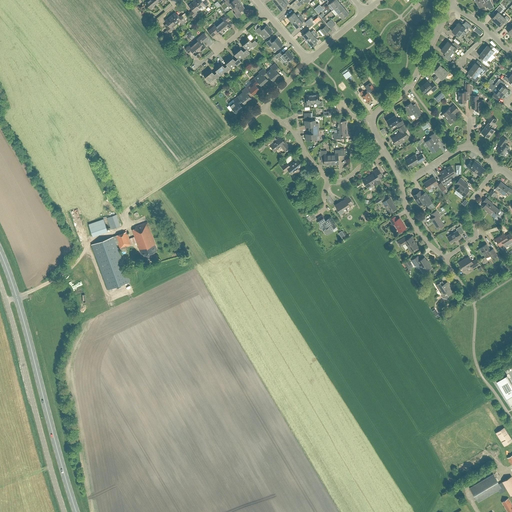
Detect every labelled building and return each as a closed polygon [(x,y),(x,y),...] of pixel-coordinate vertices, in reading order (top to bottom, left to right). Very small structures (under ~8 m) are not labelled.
[(148,0),(146,3),(150,8),(157,3),(155,0),(148,0)] [(201,0),(194,0),(193,1),(199,8),(203,5),(204,7),(209,3),(205,0),(203,0),(202,1),(201,0)] [(230,0),(226,0),(225,2),(228,6),(230,5),(233,8),(240,3),(238,0),(232,0),(231,1),(230,0)] [(286,0),(282,0),(277,5),(281,10),(289,3),(286,0)] [(330,7),(331,5),(334,8),(340,3),(337,0),(333,0),(328,5),(330,7)] [(188,5),(192,10),(189,12),(193,17),(198,13),(196,11),(199,8),(193,1),(188,5)] [(299,6),(301,4),(299,2),(292,7),(294,10),(299,6)] [(244,8),(240,3),(233,8),(235,12),(234,13),(237,18),(242,15),(239,12),(244,8)] [(334,8),(338,13),(344,8),(340,3),(334,8)] [(499,4),(497,7),(492,12),(494,14),(491,18),(495,22),(501,15),(499,13),(503,8),(499,4)] [(349,13),(344,8),(338,13),(342,18),(349,13)] [(187,21),(181,15),(179,17),(175,12),(169,16),(176,24),(179,21),(182,25),(187,21)] [(288,17),(292,22),(298,17),(301,15),(299,13),(296,15),(294,12),(288,17)] [(223,20),(220,23),(226,31),(231,26),(227,22),(230,19),(226,15),(222,18),(223,20)] [(298,17),(292,22),(296,27),(303,22),(304,21),(302,18),(303,17),(301,15),(298,17)] [(504,17),(501,15),(495,22),(499,26),(503,22),(505,24),(510,18),(506,15),(504,17)] [(172,27),(176,24),(169,16),(164,21),(168,25),(166,28),(169,32),(174,28),(172,27)] [(466,21),(462,25),(458,22),(455,27),(464,34),(465,33),(463,30),(466,25),(470,28),(471,25),(466,21)] [(215,33),(217,31),(221,35),(226,31),(220,23),(216,26),(215,24),(207,31),(213,37),(216,34),(215,33)] [(255,30),(259,34),(261,33),(265,38),(272,32),(266,25),(262,29),(260,26),(255,30)] [(326,25),(320,30),(324,34),(329,30),(326,25)] [(463,36),(464,34),(455,27),(451,31),(458,36),(460,33),(463,36)] [(303,35),(307,40),(316,32),(314,30),(311,32),(309,30),(303,35)] [(307,40),(311,45),(313,47),(316,44),(315,42),(317,40),(315,37),(318,35),(316,32),(307,40)] [(203,33),(200,35),(196,39),(198,41),(194,44),(200,51),(205,47),(201,42),(207,37),(203,33)] [(241,42),(245,47),(246,49),(251,45),(253,47),(257,43),(253,38),(250,40),(247,36),(241,42)] [(266,42),(269,47),(271,45),(276,50),(283,44),(277,37),(273,41),(270,38),(266,42)] [(454,53),(455,51),(457,48),(454,46),(447,41),(444,45),(453,52),(454,53)] [(195,55),(200,51),(194,44),(191,47),(189,45),(185,48),(189,53),(191,51),(195,55)] [(452,58),(449,57),(453,52),(444,45),(440,50),(446,54),(444,56),(450,61),(452,58)] [(496,47),(495,48),(493,46),(491,48),(487,45),(483,50),(492,58),(494,56),(493,55),(495,52),(497,53),(500,50),(496,47)] [(232,51),(237,57),(238,58),(243,54),(244,56),(249,52),(246,49),(245,47),(243,50),(239,46),(232,51)] [(276,55),(280,59),(282,57),(286,62),(293,57),(287,50),(283,53),(281,51),(276,55)] [(489,63),(487,62),(488,61),(489,61),(492,58),(483,50),(479,55),(483,59),(481,61),(487,65),(487,66),(488,67),(490,64),(489,63)] [(224,61),(226,63),(230,67),(234,63),(236,65),(241,61),(238,58),(237,57),(234,59),(231,55),(224,61)] [(213,67),(216,70),(219,74),(224,70),(226,72),(230,68),(230,67),(226,63),(224,66),(220,62),(213,67)] [(475,62),(471,67),(478,73),(480,74),(482,75),(484,73),(486,71),(487,69),(481,64),(480,66),(475,62)] [(272,69),(267,73),(267,74),(273,80),(280,75),(276,70),(279,68),(275,63),(270,67),(272,69)] [(433,78),(437,83),(441,79),(448,73),(443,68),(440,65),(433,71),(437,74),(433,78)] [(471,67),(468,72),(472,76),(471,78),(476,82),(479,78),(478,77),(476,76),(478,73),(471,67)] [(203,74),(209,81),(214,77),(216,79),(220,75),(219,74),(216,70),(213,72),(210,68),(203,74)] [(255,78),(259,82),(261,85),(268,79),(265,76),(267,74),(267,73),(263,69),(258,72),(260,74),(255,78)] [(342,72),(346,79),(351,75),(348,70),(347,69),(342,72)] [(511,81),(511,73),(507,78),(505,76),(503,78),(508,82),(509,80),(511,81)] [(359,92),(362,96),(361,96),(366,102),(371,98),(367,93),(374,88),(366,76),(365,76),(370,82),(364,86),(367,90),(364,93),(362,90),(359,92)] [(252,83),(247,88),(250,92),(253,94),(259,89),(256,85),(259,82),(255,78),(254,77),(250,81),(252,83)] [(492,83),(491,83),(494,86),(504,93),(508,89),(502,85),(504,82),(499,79),(498,81),(497,81),(496,82),(494,85),(492,83)] [(427,81),(420,87),(425,93),(431,88),(433,91),(437,87),(433,83),(431,85),(427,81)] [(493,91),(494,92),(501,97),(504,93),(494,86),(491,83),(488,81),(486,84),(489,86),(492,89),(493,91)] [(459,91),(459,102),(459,104),(461,105),(463,105),(465,104),(465,102),(465,99),(470,99),(470,90),(469,90),(469,83),(465,83),(465,88),(461,88),(461,92),(459,91)] [(243,93),(238,97),(242,101),(244,104),(251,98),(248,94),(250,92),(247,88),(246,87),(241,90),(243,93)] [(319,93),(312,94),(313,104),(317,103),(317,106),(322,106),(322,101),(319,101),(319,93)] [(304,102),(304,107),(309,107),(309,104),(313,104),(312,94),(306,95),(307,102),(304,102)] [(478,95),(472,95),(472,103),(472,108),(474,108),(474,110),(481,110),(481,106),(485,104),(483,99),(478,99),(478,95)] [(235,102),(230,106),(236,113),(243,107),(239,103),(242,101),(238,97),(238,96),(233,100),(235,102)] [(405,105),(410,114),(413,113),(416,117),(421,113),(416,104),(413,106),(410,102),(405,105)] [(450,107),(443,114),(445,116),(444,117),(450,123),(457,117),(454,114),(458,110),(453,104),(450,107)] [(484,118),(489,122),(481,132),(489,138),(495,130),(491,127),(497,120),(488,113),(484,118)] [(395,115),(386,120),(390,127),(395,123),(397,126),(404,122),(400,117),(398,119),(395,115)] [(337,123),(337,128),(347,128),(346,120),(339,121),(339,117),(332,118),(333,124),(337,123)] [(308,127),(309,130),(319,129),(318,123),(316,123),(315,120),(304,120),(305,127),(308,127)] [(406,130),(404,127),(407,127),(405,124),(403,125),(398,128),(400,132),(396,134),(397,134),(391,138),(396,145),(401,143),(400,142),(408,136),(405,131),(406,130)] [(347,135),(347,128),(337,128),(338,133),(333,133),(334,139),(341,139),(340,135),(347,135)] [(309,130),(309,134),(305,134),(306,140),(317,139),(316,136),(319,136),(319,129),(309,130)] [(429,136),(431,139),(425,143),(431,152),(438,147),(436,142),(439,140),(434,133),(429,136)] [(280,136),(269,145),(274,151),(280,146),(285,152),(290,147),(285,142),(280,136)] [(506,150),(509,147),(505,144),(508,140),(503,136),(498,143),(500,145),(497,150),(506,157),(509,152),(506,150)] [(344,149),(341,149),(335,150),(335,154),(330,154),(331,164),(338,164),(338,155),(344,155),(344,149)] [(325,165),(331,164),(330,154),(327,155),(326,150),(320,151),(320,156),(324,156),(325,165)] [(416,157),(414,154),(405,160),(410,167),(421,160),(421,161),(425,159),(422,154),(416,157)] [(285,171),(287,169),(293,176),(296,173),(296,174),(300,171),(299,169),(302,166),(297,159),(289,165),(286,162),(280,166),(285,171)] [(473,162),(470,160),(466,166),(473,171),(474,171),(480,175),(485,169),(479,165),(480,164),(475,160),(473,162)] [(442,175),(439,177),(443,184),(451,179),(451,178),(455,175),(453,172),(454,171),(450,165),(440,172),(442,175)] [(364,183),(367,188),(374,184),(374,185),(380,181),(377,178),(382,175),(377,168),(372,172),(373,173),(363,179),(365,182),(364,183)] [(423,183),(428,190),(438,183),(433,176),(423,183)] [(455,183),(458,186),(456,189),(464,196),(469,189),(465,186),(468,183),(460,177),(455,183)] [(503,194),(506,191),(510,194),(511,190),(511,189),(509,187),(508,188),(500,181),(495,188),(503,194)] [(426,206),(427,205),(430,210),(435,207),(425,192),(422,194),(420,191),(413,195),(419,205),(423,202),(426,206)] [(345,199),(335,205),(339,211),(342,210),(343,211),(346,209),(347,211),(351,208),(349,205),(352,203),(347,196),(344,198),(345,199)] [(377,204),(382,201),(389,213),(396,208),(389,197),(386,200),(383,196),(375,200),(377,204)] [(486,198),(483,202),(485,204),(483,207),(489,212),(488,213),(494,217),(499,210),(492,204),(493,203),(486,198)] [(138,208),(140,215),(146,213),(144,207),(138,208)] [(436,210),(431,214),(433,217),(430,219),(437,229),(444,225),(437,215),(438,214),(436,210)] [(84,222),(89,236),(124,224),(119,211),(84,222)] [(325,220),(322,215),(316,219),(320,224),(321,223),(325,229),(324,229),(324,232),(325,234),(327,234),(333,230),(332,229),(336,227),(334,223),(335,223),(331,216),(325,220)] [(394,216),(389,219),(392,223),(393,222),(399,232),(406,228),(399,217),(397,219),(394,216)] [(136,228),(132,229),(142,257),(145,256),(146,259),(151,257),(149,254),(157,251),(155,245),(147,222),(136,226),(136,228)] [(457,230),(447,237),(451,243),(456,239),(456,240),(461,237),(460,234),(464,232),(460,226),(456,229),(457,230)] [(97,242),(107,270),(102,272),(108,289),(129,282),(123,265),(116,244),(118,243),(120,248),(131,244),(127,231),(115,236),(113,236),(97,242)] [(495,239),(499,246),(503,243),(505,246),(511,241),(511,236),(510,233),(505,236),(504,233),(495,239)] [(400,246),(402,245),(405,249),(408,247),(410,251),(418,246),(411,236),(406,239),(404,237),(397,241),(400,246)] [(486,244),(480,248),(485,257),(489,254),(492,258),(497,255),(493,248),(490,250),(486,244)] [(417,256),(411,260),(415,265),(418,263),(421,268),(420,268),(423,272),(431,267),(428,263),(424,257),(420,260),(417,256)] [(464,259),(458,262),(463,271),(471,266),(472,268),(479,264),(476,259),(472,261),(469,256),(464,259)] [(411,263),(408,259),(403,262),(404,263),(402,264),(404,267),(406,266),(411,263)] [(442,280),(436,284),(442,294),(443,294),(442,297),(447,298),(448,296),(452,293),(448,286),(450,285),(447,281),(444,283),(442,280)] [(511,369),(510,365),(491,376),(509,404),(511,402),(511,369)] [(495,432),(504,446),(511,440),(511,439),(504,427),(495,432)] [(499,493),(505,490),(500,482),(498,483),(492,474),(469,487),(477,501),(497,490),(499,493)] [(511,478),(511,476),(500,482),(505,490),(506,489),(510,496),(511,495),(511,496),(511,497),(511,478)] [(507,511),(508,511),(511,510),(511,504),(508,497),(501,501),(507,511)]
